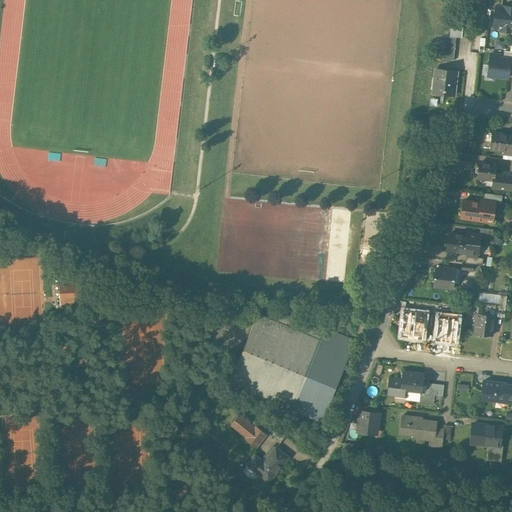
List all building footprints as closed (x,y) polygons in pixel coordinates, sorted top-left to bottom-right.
[(501,0),(489,0),(489,10),(495,11),(496,7),(501,8),(501,0)] [(501,8),(496,7),(495,11),(493,27),(500,28),(500,31),(501,32),(508,33),(510,32),(511,33),(511,7),(505,6),(504,8),(501,8)] [(463,26),(450,25),(449,37),(455,37),(461,38),(463,26)] [(455,43),(444,42),(442,60),(453,61),(455,43)] [(511,51),(504,51),(503,59),(510,59),(509,63),(511,63),(511,51)] [(500,55),(490,53),(488,75),(508,78),(509,63),(510,59),(503,59),(500,58),(500,55)] [(456,71),(436,69),(434,80),(432,80),(431,90),(442,92),(442,95),(453,96),(456,71)] [(511,149),(511,134),(491,133),(490,149),(503,151),(511,152),(511,149)] [(51,152),(50,159),(62,160),(63,152),(51,152)] [(96,157),(95,164),(107,165),(108,158),(96,157)] [(496,165),(479,163),(477,178),(486,179),(494,180),(495,173),(496,165)] [(509,173),(502,172),(502,174),(495,173),(494,180),(493,187),(492,186),(492,188),(511,190),(511,173),(509,173)] [(502,195),(484,193),(483,199),(495,201),(495,203),(501,204),(502,195)] [(483,199),(481,199),(480,203),(481,203),(479,220),(490,222),(490,216),(493,214),(495,203),(495,201),(483,199)] [(480,203),(463,200),(460,218),(479,220),(481,203),(480,203)] [(493,230),(480,228),(479,235),(484,236),(484,242),(491,243),(493,230)] [(467,236),(449,234),(446,251),(476,254),(479,235),(468,234),(467,236)] [(482,258),(465,256),(464,263),(473,264),(482,265),(482,258)] [(464,263),(462,263),(461,270),(472,272),(473,264),(464,263)] [(442,267),(442,269),(435,268),(433,286),(453,288),(455,269),(442,267)] [(79,277),(60,278),(61,305),(81,304),(79,277)] [(506,296),(499,295),(498,311),(504,312),(506,296)] [(496,304),(478,302),(477,314),(494,316),(494,311),(495,311),(496,304)] [(105,303),(89,304),(90,324),(106,323),(105,303)] [(401,336),(412,338),(415,311),(404,310),(401,336)] [(316,328),(274,311),(270,319),(312,337),(316,328)] [(426,313),(415,311),(412,338),(423,339),(426,313)] [(270,319),(257,314),(228,383),(292,410),(321,340),(312,337),(270,319)] [(494,316),(477,314),(474,333),(491,335),(494,316)] [(448,316),(438,315),(435,340),(445,341),(448,316)] [(448,316),(445,341),(455,343),(458,317),(448,316)] [(353,340),(317,326),(316,328),(312,337),(321,340),(348,351),(353,340)] [(321,340),(292,410),(321,422),(350,352),(348,351),(321,340)] [(402,379),(389,378),(387,394),(406,396),(406,392),(420,394),(422,382),(423,374),(403,371),(402,379)] [(493,382),(483,381),(481,398),(494,400),(494,394),(492,394),(493,382)] [(443,385),(422,382),(420,394),(434,395),(442,396),(443,385)] [(511,384),(493,382),(492,394),(494,394),(494,400),(511,401),(511,384)] [(420,394),(420,395),(419,396),(419,403),(433,404),(434,395),(420,394)] [(378,413),(360,410),(358,429),(376,431),(378,413)] [(266,434),(256,426),(254,428),(238,415),(231,424),(247,437),(246,439),(255,447),(266,434)] [(416,417),(401,415),(399,432),(413,434),(413,437),(435,439),(435,429),(435,428),(436,421),(416,419),(416,417)] [(247,437),(231,424),(227,430),(253,450),(255,447),(246,439),(247,437)] [(502,427),(472,424),(471,434),(470,442),(488,444),(500,445),(500,444),(502,427)] [(286,435),(276,428),(272,434),(281,441),(286,435)] [(443,429),(435,428),(435,429),(435,439),(434,445),(441,446),(443,429)] [(500,445),(488,444),(486,460),(501,461),(503,444),(500,444),(500,445)] [(275,447),(263,462),(254,455),(247,464),(269,481),(287,457),(275,447)]
